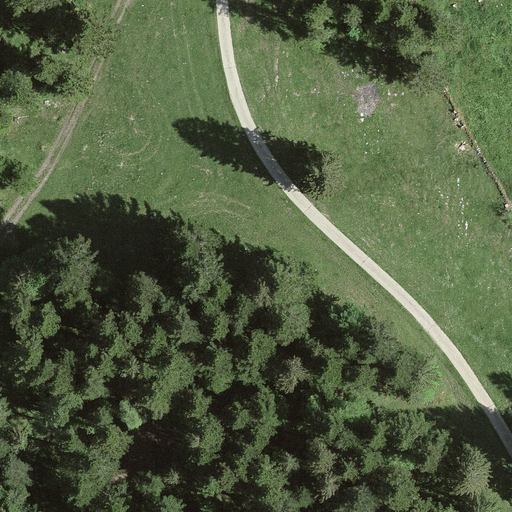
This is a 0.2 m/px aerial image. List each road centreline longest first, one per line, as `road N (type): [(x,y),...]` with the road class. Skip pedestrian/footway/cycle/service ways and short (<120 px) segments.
road 1 (unclassified): [(511,458),(432,328),(269,162),(234,85),(222,0)]
road 2 (track): [(0,244),(49,170),(123,0)]
